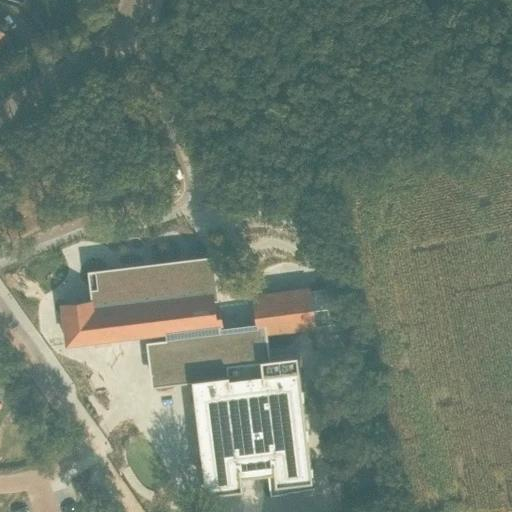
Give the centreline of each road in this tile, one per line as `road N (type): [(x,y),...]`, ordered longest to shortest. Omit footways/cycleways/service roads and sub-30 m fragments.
road 1 (residential): [(0,117),(112,41),(132,0)]
road 2 (track): [(334,181),(511,149)]
